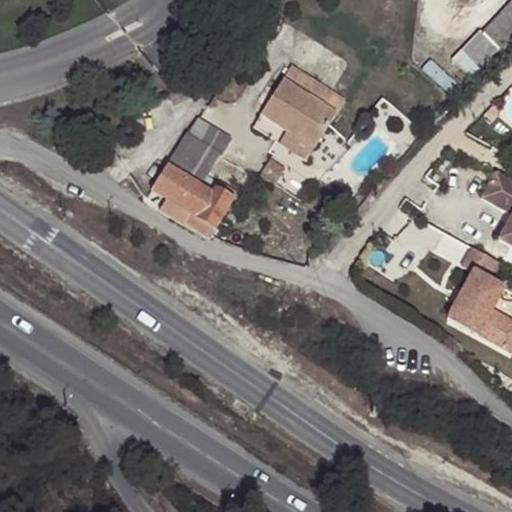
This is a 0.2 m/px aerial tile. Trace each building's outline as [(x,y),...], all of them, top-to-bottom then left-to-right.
[(511,0),(481,32),(499,49),(511,35),(511,0)] [(449,60),(467,78),(494,51),(475,33),(449,60)] [(271,94),(323,129),(340,102),(289,67),(271,94)] [(282,133),(309,150),(323,129),(271,94),(256,116),(282,133)] [(192,142),(217,157),(225,143),(193,122),(184,136),(192,142)] [(303,160),(309,150),(282,133),(276,143),(303,160)] [(197,189),(217,157),(192,142),(184,136),(150,192),(165,201),(181,211),(186,214),(208,226),(213,230),(231,201),(216,191),(211,199),(197,189)] [(264,176),(279,184),(289,166),(273,158),(264,176)] [(497,240),(511,248),(511,181),(494,172),(480,198),(510,215),(497,240)] [(159,211),(158,212),(175,222),(181,211),(165,201),(159,211)] [(180,225),(201,237),(208,226),(186,214),(180,225)] [(486,281),(497,263),(470,249),(460,267),(471,273),(446,319),(505,353),(511,340),(511,322),(490,310),(501,289),(486,281)]
